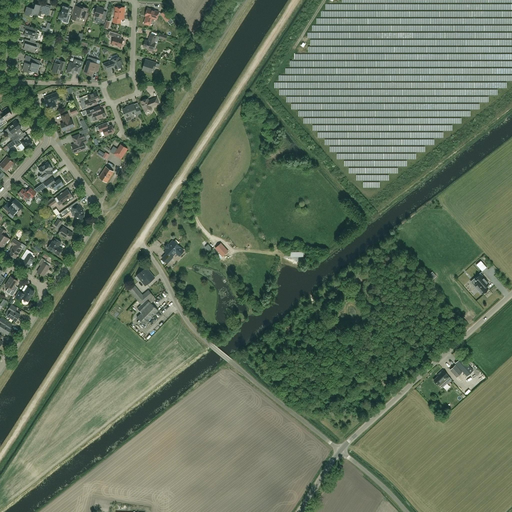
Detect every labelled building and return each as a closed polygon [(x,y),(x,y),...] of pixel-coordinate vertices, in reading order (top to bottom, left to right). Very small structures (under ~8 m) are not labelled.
[(32,8),(27,7),(25,14),(32,16),(33,14),(38,16),(39,12),(48,15),(49,12),(43,10),(44,5),(41,4),(40,6),(36,4),(35,7),(33,6),(32,8)] [(68,23),(71,15),(67,14),(70,7),(63,5),(61,12),(60,12),(59,15),(64,16),(62,22),(68,23)] [(76,6),(72,19),(79,21),(80,17),(87,19),(88,13),(86,12),(88,8),(84,7),(80,6),(79,7),(76,6)] [(93,13),(95,14),(94,16),(101,18),(100,23),(103,24),(106,17),(102,16),(104,9),(97,6),(96,9),(95,8),(93,9),(92,11),(92,12),(93,13)] [(124,13),(125,8),(115,7),(115,11),(114,14),(115,15),(115,18),(113,18),(113,23),(120,23),(120,19),(123,19),(123,13),(124,13)] [(148,8),(145,16),(146,16),(144,23),(150,25),(151,22),(152,22),(153,22),(154,18),(156,19),(159,12),(148,8)] [(161,14),(166,21),(170,18),(165,11),(161,14)] [(25,31),(24,36),(31,38),(30,41),(35,42),(36,39),(38,40),(39,34),(37,33),(38,29),(25,26),(24,29),(26,30),(25,31)] [(121,47),(123,39),(116,37),(117,34),(110,31),(108,35),(114,37),(111,44),(121,47)] [(148,41),(145,40),(143,47),(148,49),(148,50),(153,51),(155,43),(154,43),(156,36),(150,34),(149,39),(149,40),(148,41)] [(39,48),(39,44),(25,39),(24,43),(25,43),(23,49),(35,53),(37,47),(39,48)] [(121,68),(122,67),(121,64),(123,63),(122,60),(120,60),(118,57),(112,60),(103,64),(106,70),(115,66),(116,70),(117,69),(118,70),(120,69),(121,68)] [(31,64),(25,62),(22,70),(29,72),(30,71),(31,71),(37,73),(40,64),(39,64),(40,61),(31,58),(30,62),(32,62),(31,64)] [(85,65),(83,72),(85,72),(85,73),(89,75),(89,74),(92,75),(94,70),(98,71),(100,65),(96,63),(97,60),(92,58),(90,62),(88,61),(86,65),(85,65)] [(75,59),(73,63),(70,62),(67,72),(73,74),(73,72),(79,74),(83,62),(75,59)] [(142,70),(151,72),(152,68),(154,69),(156,63),(145,59),(142,70)] [(63,71),(65,62),(60,60),(59,64),(55,63),(52,71),(59,74),(60,70),(63,71)] [(44,101),(48,109),(50,108),(50,109),(51,110),(52,111),(53,111),(54,110),(54,109),(54,108),(54,107),(56,106),(55,103),(56,102),(57,101),(57,100),(57,99),(59,98),(57,92),(44,97),(45,101),(44,101)] [(99,100),(96,92),(83,97),(87,107),(93,105),(97,104),(96,101),(99,100)] [(143,107),(145,112),(152,109),(151,107),(159,103),(157,97),(149,101),(148,98),(141,101),(144,107),(143,107)] [(137,113),(138,115),(142,114),(139,108),(136,109),(134,104),(128,106),(129,107),(122,109),(127,121),(132,119),(131,116),(137,113)] [(94,116),(95,120),(105,116),(103,109),(101,109),(99,106),(87,111),(89,117),(92,115),(92,116),(93,117),(94,116)] [(1,122),(12,114),(7,108),(3,111),(2,112),(0,111),(0,110),(0,127),(3,125),(1,122)] [(61,124),(63,131),(74,127),(71,120),(70,120),(68,114),(61,116),(64,122),(61,124)] [(10,138),(13,141),(19,136),(17,133),(16,134),(14,132),(21,127),(16,120),(11,124),(12,124),(8,128),(4,130),(10,138)] [(98,126),(101,132),(103,131),(105,135),(114,131),(114,130),(114,128),(113,128),(112,125),(108,127),(106,123),(98,126)] [(74,149),(75,153),(86,149),(83,143),(87,142),(84,134),(80,136),(79,134),(72,137),(75,144),(72,145),(73,148),(74,149)] [(21,136),(13,142),(12,141),(8,144),(10,148),(15,145),(17,147),(18,146),(21,150),(25,148),(28,146),(28,147),(32,144),(31,143),(32,142),(27,135),(23,138),(21,136)] [(121,144),(118,149),(117,149),(114,154),(121,159),(128,149),(121,144)] [(1,164),(0,163),(0,168),(0,169),(2,166),(7,171),(10,167),(9,167),(13,162),(7,157),(1,164)] [(53,174),(50,170),(53,169),(48,162),(39,169),(40,170),(39,171),(42,174),(42,175),(38,177),(42,182),(53,174)] [(106,182),(113,172),(106,167),(99,177),(106,182)] [(55,190),(64,184),(60,178),(55,181),(54,181),(51,178),(44,183),(46,186),(48,185),(50,188),(54,189),(55,190)] [(44,183),(36,188),(39,193),(47,188),(44,183)] [(32,198),(36,193),(29,187),(26,191),(23,188),(21,190),(19,190),(19,192),(18,193),(20,196),(20,198),(23,198),(26,201),(27,199),(29,199),(31,197),(32,198)] [(71,200),(74,198),(72,196),(68,189),(57,197),(61,203),(69,198),(71,200)] [(50,207),(57,202),(53,197),(46,202),(50,207)] [(7,203),(4,207),(7,210),(11,213),(9,215),(12,218),(14,215),(13,214),(18,209),(19,210),(23,206),(15,199),(13,201),(10,205),(7,203)] [(83,211),(78,204),(78,205),(77,204),(75,204),(74,203),(59,214),(61,218),(71,211),(70,210),(72,209),(75,213),(75,216),(77,216),(77,218),(82,219),(82,216),(83,217),(84,214),(83,213),(83,211)] [(69,240),(73,233),(63,226),(59,233),(69,240)] [(2,228),(0,231),(0,245),(3,247),(6,242),(8,243),(10,239),(3,235),(6,231),(2,228)] [(59,255),(62,249),(58,247),(61,242),(55,238),(52,242),(51,242),(48,248),(59,255)] [(22,248),(19,247),(21,244),(14,239),(11,243),(14,245),(11,250),(12,250),(9,254),(15,258),(22,248)] [(183,250),(174,242),(171,245),(170,244),(164,250),(167,253),(162,258),(167,263),(173,257),(172,256),(176,252),(178,254),(181,254),(182,252),(182,251),(183,250)] [(228,251),(221,243),(215,248),(223,256),(228,251)] [(27,249),(23,255),(26,257),(23,263),(29,266),(30,266),(32,266),(33,265),(32,262),(34,258),(29,255),(31,252),(27,249)] [(43,276),(50,266),(44,262),(45,260),(42,258),(38,264),(41,266),(37,272),(43,276)] [(145,286),(155,278),(146,267),(137,275),(145,286)] [(474,278),(477,281),(480,285),(476,287),(482,293),(488,288),(486,285),(488,283),(480,273),(474,278)] [(11,276),(5,285),(8,288),(6,291),(9,294),(13,296),(17,288),(14,286),(18,281),(11,276)] [(148,321),(158,310),(151,303),(156,299),(149,290),(142,296),(135,286),(130,290),(142,304),(138,309),(142,313),(137,318),(140,320),(138,322),(140,324),(144,328),(146,326),(145,325),(149,322),(148,321)] [(28,301),(34,291),(27,287),(23,293),(19,291),(15,297),(21,301),(23,298),(28,301)] [(473,312),(481,304),(475,298),(467,306),(473,312)] [(11,305),(5,314),(16,321),(18,318),(20,315),(15,311),(17,308),(11,305)] [(12,328),(11,327),(12,325),(1,318),(0,319),(0,322),(2,324),(0,325),(0,330),(4,333),(4,332),(8,334),(12,328)] [(507,331),(502,325),(499,327),(498,327),(496,329),(493,332),(499,339),(507,331)] [(148,342),(157,331),(154,330),(145,340),(148,342)] [(462,357),(456,363),(468,376),(474,370),(462,357)] [(438,376),(433,380),(439,386),(441,388),(451,379),(449,377),(449,376),(443,369),(437,375),(438,376)]
